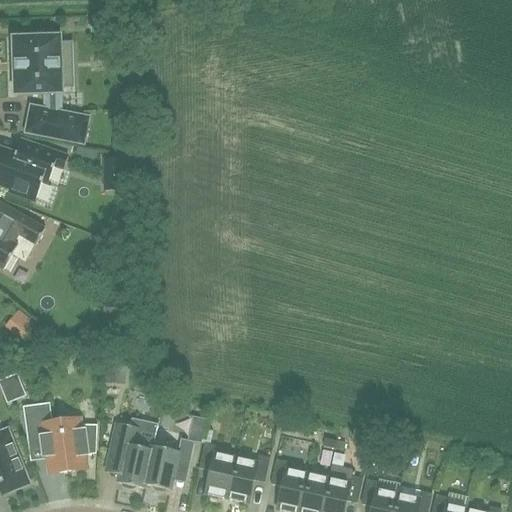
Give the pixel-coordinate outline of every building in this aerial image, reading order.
[(61,94),(61,90),(59,38),(54,39),(54,34),(33,34),(33,39),(13,40),(15,96),(45,95),(46,111),(31,109),(26,133),(82,144),(87,120),(59,114),(59,94),(61,94)] [(68,159),(29,145),(21,142),(16,156),(0,150),(0,186),(11,190),(10,193),(35,202),(42,182),(48,184),(54,166),(63,170),(68,159)] [(105,193),(121,193),(121,161),(105,161),(105,193)] [(3,272),(12,256),(22,239),(36,246),(45,230),(44,229),(44,230),(0,204),(0,269),(2,271),(3,272)] [(9,328),(24,342),(39,328),(24,313),(9,328)] [(129,363),(118,362),(117,385),(128,385),(129,363)] [(26,397),(17,375),(0,381),(0,387),(7,405),(26,397)] [(23,408),(26,433),(31,432),(33,446),(44,445),(48,476),(87,470),(86,456),(96,455),(97,426),(81,426),(80,419),(43,424),(40,406),(23,408)] [(145,486),(154,444),(138,440),(140,430),(117,425),(106,473),(120,476),(118,484),(121,484),(124,488),(132,490),(136,488),(144,490),(145,486)] [(6,433),(0,435),(0,487),(2,494),(27,484),(18,462),(21,461),(14,446),(12,447),(6,433)] [(178,449),(154,444),(145,486),(152,487),(155,491),(163,493),(167,490),(170,491),(176,464),(189,467),(195,443),(180,440),(178,449)] [(336,443),(325,440),(323,448),(335,451),(336,443)] [(205,495),(227,500),(236,459),(214,455),(216,448),(204,445),(199,470),(210,472),(205,495)] [(236,459),(227,500),(248,505),(253,482),(264,484),(270,460),(258,457),(257,464),(236,459)] [(277,511),(280,511),(298,511),(307,475),(286,470),(288,464),(276,461),(271,485),(282,488),(277,511)] [(307,475),(298,511),(321,511),(329,480),(307,475)] [(329,480),(321,511),(343,511),(346,502),(357,505),(363,480),(351,478),(350,485),(329,480)] [(371,511),(393,511),(398,495),(376,491),(378,484),(366,481),(361,506),(372,508),(371,511)] [(398,495),(393,511),(428,511),(432,496),(420,493),(419,500),(398,495)] [(466,511),(467,511),(446,506),(447,499),(436,497),(432,511),(466,511)]
